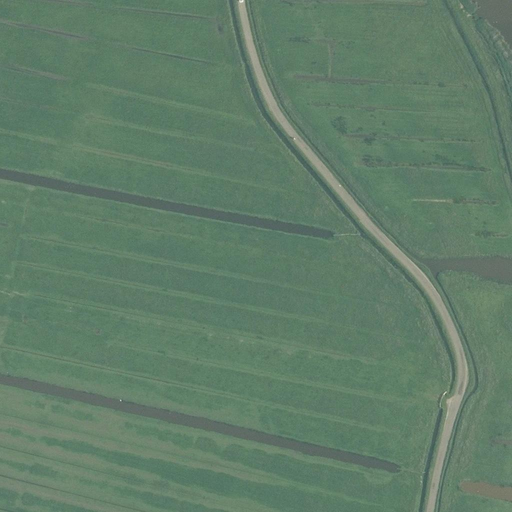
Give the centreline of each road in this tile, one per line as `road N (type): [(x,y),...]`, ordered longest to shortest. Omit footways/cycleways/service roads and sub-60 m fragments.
road 1 (unclassified): [(430,511),(458,387),(457,338),(419,273),(273,107),(251,60),(240,0)]
road 2 (track): [(0,310),(454,400)]
